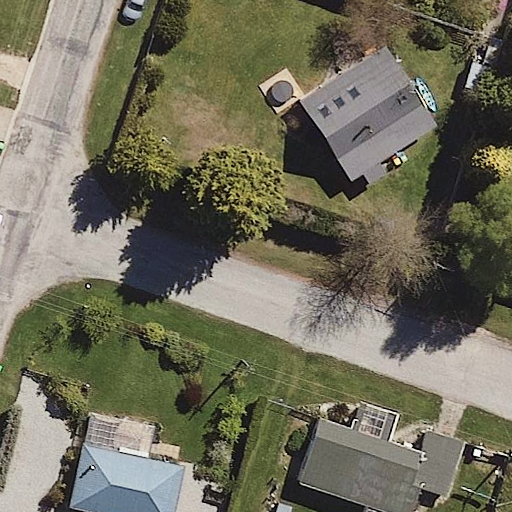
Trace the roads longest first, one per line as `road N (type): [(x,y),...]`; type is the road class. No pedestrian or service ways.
road 1 (residential): [(16,211),(511,373)]
road 2 (residential): [(16,211),(86,0)]
